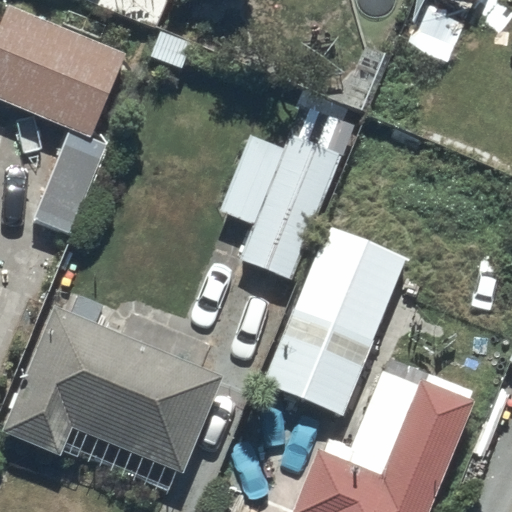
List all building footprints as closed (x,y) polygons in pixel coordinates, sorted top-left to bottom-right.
[(476,0),(425,0),(410,33),(452,52),(476,0)] [(118,71),(2,24),(0,28),(0,118),(63,144),(30,231),(70,246),(102,161),(85,154),(88,144),(118,71)] [(289,292),(336,171),(281,149),(277,159),(245,147),(215,225),(249,238),(236,272),(289,292)] [(401,275),(324,243),(258,398),(338,430),(401,275)] [(215,393),(46,325),(0,438),(0,453),(56,476),(68,447),(94,457),(88,471),(171,504),(215,393)] [(430,511),(467,422),(416,403),(416,405),(375,388),(343,466),(324,458),(317,473),(313,471),(296,511),(430,511)]
